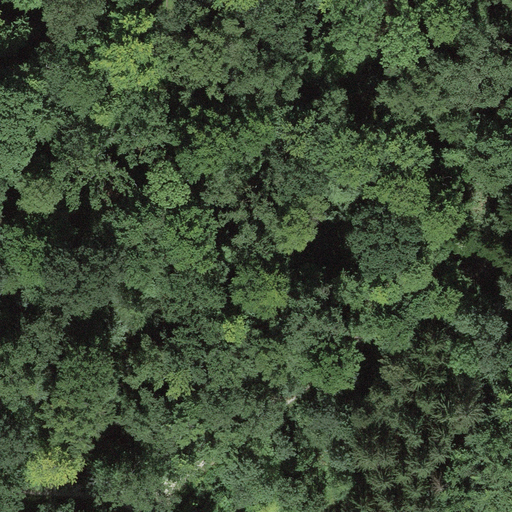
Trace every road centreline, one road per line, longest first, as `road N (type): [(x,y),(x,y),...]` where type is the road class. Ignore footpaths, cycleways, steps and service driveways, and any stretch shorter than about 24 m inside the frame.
road 1 (track): [(164,0),(165,454),(158,487)]
road 2 (track): [(158,487),(386,324),(511,268)]
road 3 (track): [(158,487),(108,494),(0,490)]
